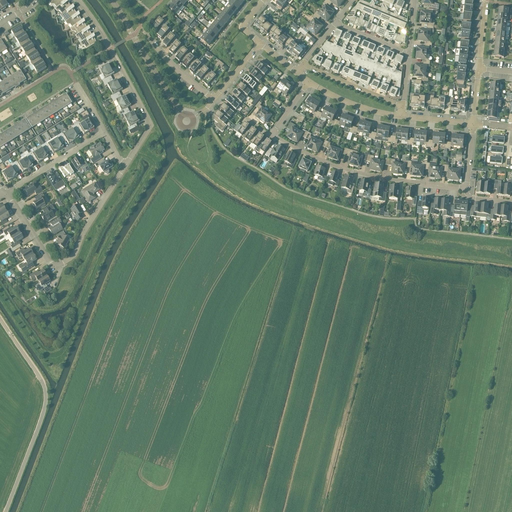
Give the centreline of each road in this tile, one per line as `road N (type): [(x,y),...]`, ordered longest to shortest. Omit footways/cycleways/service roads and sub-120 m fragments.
road 1 (unclassified): [(4,511),(45,395),(0,318)]
road 2 (residential): [(465,191),(351,171),(270,136)]
road 3 (residential): [(123,166),(150,125),(77,0)]
road 4 (residential): [(55,265),(74,254),(123,166)]
